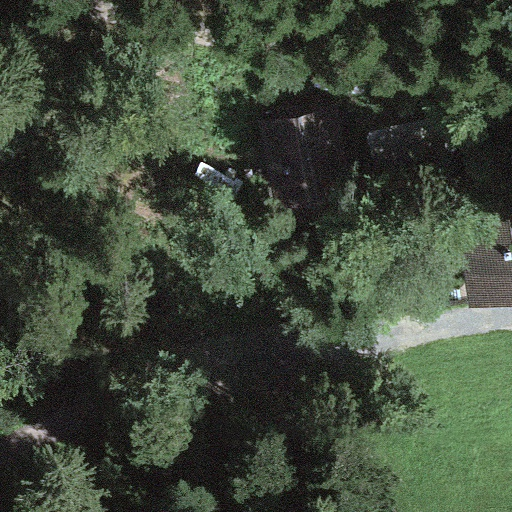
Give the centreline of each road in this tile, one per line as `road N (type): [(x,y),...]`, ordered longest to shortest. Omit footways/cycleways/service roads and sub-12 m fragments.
road 1 (track): [(0,464),(209,375),(511,310)]
road 2 (track): [(511,84),(352,66),(37,0)]
